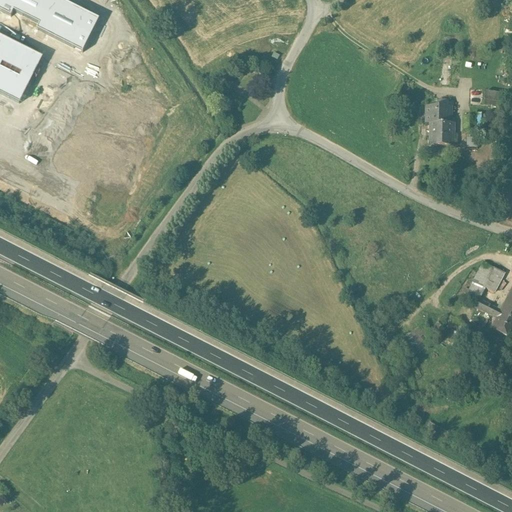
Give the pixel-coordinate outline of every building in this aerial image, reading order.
[(99,21),(56,0),(0,0),(0,13),(11,18),(13,13),(39,26),(37,31),(82,54),(99,21)] [(42,60),(0,38),(0,95),(19,105),(42,60)] [(484,105),(500,109),(504,94),(488,90),(484,105)] [(450,108),(426,108),(426,124),(430,124),(429,147),(453,148),(454,124),(451,124),(451,118),(450,118),(450,108)] [(475,118),(463,118),(463,133),(475,133),(475,118)] [(490,276),(501,281),(504,275),(494,270),(490,276)] [(501,281),(490,276),(487,282),(495,285),(498,287),(501,281)] [(493,289),(495,285),(487,282),(479,298),(486,301),(493,289)] [(511,290),(501,312),(497,320),(491,331),(511,341),(511,339),(511,290)] [(497,320),(501,312),(478,301),(474,309),(497,320)] [(421,324),(399,339),(410,356),(431,343),(421,324)]
